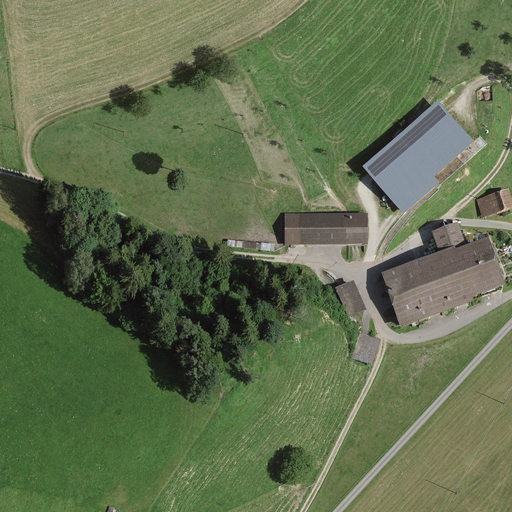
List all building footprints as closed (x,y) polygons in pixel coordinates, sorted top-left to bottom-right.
[(475,143),(438,102),(362,169),(404,216),(440,184),(435,178),(475,143)] [(511,214),(511,196),(485,203),(489,220),(511,214)] [(374,219),(289,218),(289,247),(374,247),(374,219)] [(465,230),(441,239),(448,262),(393,280),(409,325),(511,290),(511,272),(503,245),(474,255),(465,230)] [(359,287),(343,294),(355,323),(372,316),(359,287)] [(381,344),(364,339),(357,359),(374,365),(381,344)]
